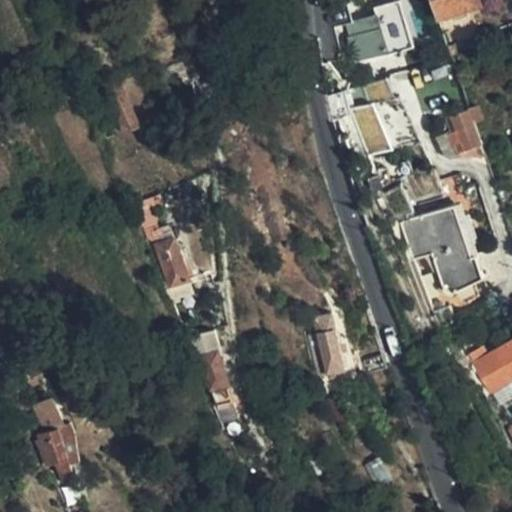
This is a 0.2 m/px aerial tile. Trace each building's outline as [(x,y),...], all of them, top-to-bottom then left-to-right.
[(478,0),(431,0),(437,17),(445,15),(455,44),(478,36),(472,17),(483,13),(478,0)] [(412,47),(404,19),(381,26),(379,17),(368,21),(367,17),(347,23),(352,37),(349,38),(357,59),(387,49),(390,56),(412,47)] [(187,79),(182,61),(169,64),(175,82),(187,79)] [(139,127),(120,82),(103,89),(124,134),(139,127)] [(345,93),(324,97),(325,104),(327,116),(327,117),(341,113),(348,112),(348,108),(345,93)] [(394,99),(348,108),(348,112),(341,113),(341,117),(343,118),(349,117),(364,150),(370,148),(372,154),(391,150),(389,144),(409,139),(394,99)] [(481,105),(468,109),(472,121),(485,117),(481,105)] [(464,150),(480,145),(472,121),(468,109),(452,115),(464,150)] [(466,156),(455,138),(450,129),(437,134),(446,157),(466,156)] [(483,282),(450,206),(397,226),(409,259),(432,250),(449,294),(483,282)] [(188,279),(173,237),(155,243),(170,285),(188,279)] [(345,367),(331,311),(314,315),(318,332),(309,335),(318,375),(345,367)] [(511,382),(511,342),(485,358),(480,350),(466,358),(489,396),(511,382)] [(233,401),(217,351),(206,355),(204,351),(199,352),(218,405),(233,401)] [(365,376),(389,366),(384,351),(359,360),(365,376)] [(75,479),(59,427),(40,434),(51,463),(54,462),(62,483),(75,479)]
